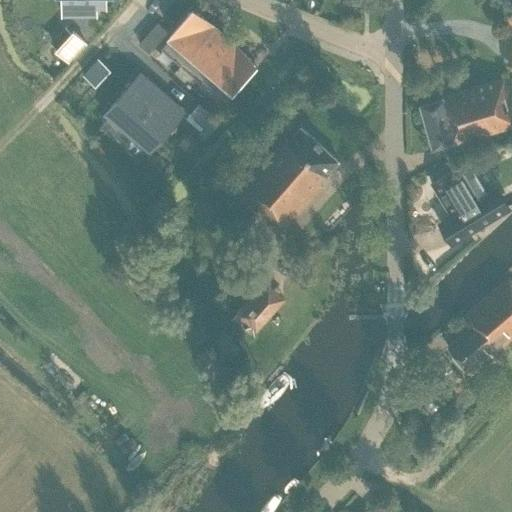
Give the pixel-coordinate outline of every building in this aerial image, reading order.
[(64,0),(64,21),(83,21),(83,12),(110,12),(109,0),(64,0)] [(161,48),(180,64),(213,26),(192,8),(171,33),(172,35),(161,48)] [(234,45),(213,26),(180,64),(201,83),(234,45)] [(86,42),(73,31),(56,50),(69,61),(86,42)] [(255,63),(234,45),(201,83),(220,99),(232,86),(233,88),(255,63)] [(101,69),(88,84),(99,93),(112,78),(101,69)] [(161,89),(139,70),(102,112),(125,131),(161,89)] [(456,142),(511,125),(511,102),(505,77),(444,95),(444,97),(420,104),(433,147),(456,140),(456,142)] [(183,109),(161,89),(125,131),(147,151),(183,109)] [(339,160),(301,126),(289,140),(286,137),(239,189),(270,217),(272,215),(285,227),(322,184),(320,182),(339,160)] [(495,188),(487,192),(467,160),(431,182),(451,215),(440,222),(452,243),(508,209),(495,188)] [(471,325),(448,346),(471,373),(493,354),(492,354),(511,336),(511,280),(509,276),(463,316),(471,325)] [(286,298),(268,282),(259,293),(255,289),(236,310),(240,314),(239,314),(257,330),(286,298)]
